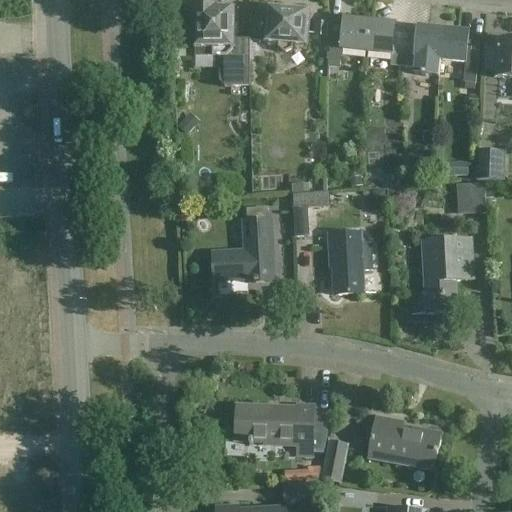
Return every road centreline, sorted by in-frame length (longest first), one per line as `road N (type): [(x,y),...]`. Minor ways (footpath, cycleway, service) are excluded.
road 1 (tertiary): [(71,341),(54,0)]
road 2 (residential): [(497,394),(316,353),(166,340)]
road 3 (residential): [(175,511),(166,340)]
road 4 (tertiary): [(82,511),(71,341)]
